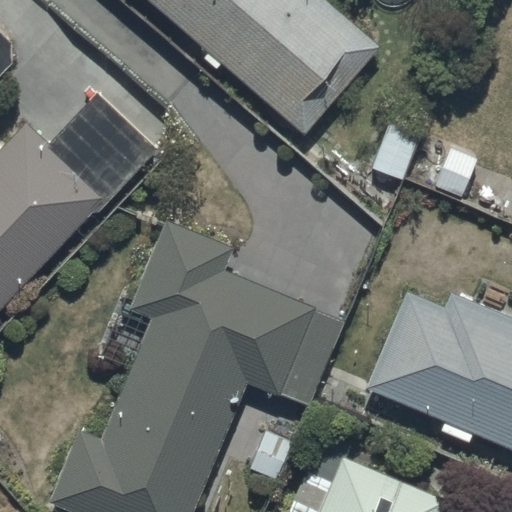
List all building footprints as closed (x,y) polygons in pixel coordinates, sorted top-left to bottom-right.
[(159,0),(206,41),(200,48),(212,58),(218,51),(302,124),(379,35),(339,0),(159,0)] [(0,63),(21,43),(0,21),(0,63)] [(98,202),(156,135),(94,80),(51,130),(22,105),(0,129),(0,297),(92,197),(98,202)] [(421,123),(401,170),(432,183),(435,178),(459,188),(475,150),(449,139),(450,135),(421,123)] [(97,511),(186,511),(244,370),(307,396),(343,308),(222,258),(230,237),(164,210),(129,297),(149,306),(98,431),(75,421),(46,491),(97,511)] [(511,440),(511,306),(448,280),(441,297),(402,281),(363,377),(444,410),(440,420),(468,432),(472,424),(511,440)] [(431,511),(441,489),(338,442),(310,511),(431,511)]
